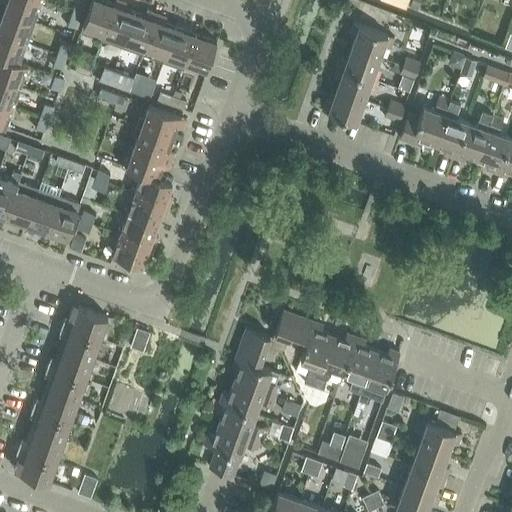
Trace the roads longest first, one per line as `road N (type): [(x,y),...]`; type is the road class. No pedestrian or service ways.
road 1 (residential): [(231,112),(164,292),(147,302),(127,300),(36,265)]
road 2 (residential): [(511,219),(231,112)]
road 3 (residential): [(467,511),(511,389)]
